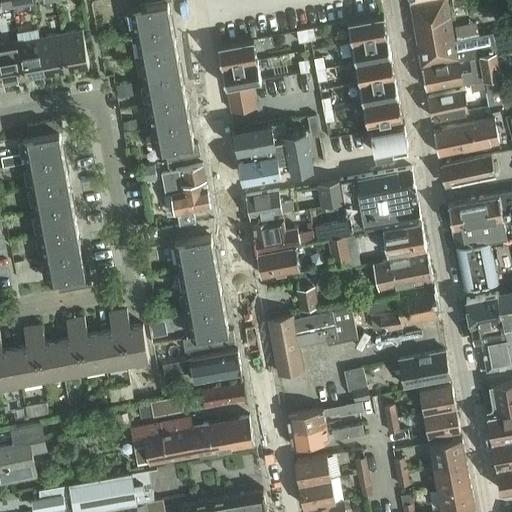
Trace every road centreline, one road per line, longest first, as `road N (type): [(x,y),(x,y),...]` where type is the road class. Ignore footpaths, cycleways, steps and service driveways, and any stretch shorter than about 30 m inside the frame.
road 1 (residential): [(0,311),(133,291),(100,97),(0,115)]
road 2 (residential): [(491,511),(423,151)]
road 3 (residential): [(290,511),(236,238)]
road 4 (residential): [(423,151),(226,185)]
road 5 (residential): [(226,185),(195,15)]
road 6 (residential): [(423,151),(393,0)]
